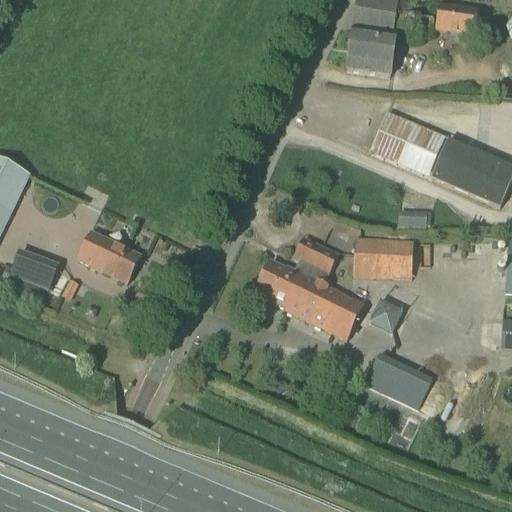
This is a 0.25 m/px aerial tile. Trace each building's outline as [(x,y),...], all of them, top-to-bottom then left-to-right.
[(351,35),(346,73),(390,80),(397,41),(418,44),(421,15),(425,15),(426,6),(420,6),(420,7),(358,0),(355,0),(349,34),(351,35)] [(438,8),(434,34),(474,39),(476,26),(487,28),(489,16),(477,15),(477,13),(438,8)] [(511,36),(511,9),(511,8),(494,21),(507,40),(511,36)] [(511,172),(386,119),(369,157),(480,205),(499,213),(502,206),(511,181),(511,172)] [(0,163),(0,235),(29,178),(0,163)] [(411,232),(411,217),(398,217),(397,232),(411,232)] [(90,235),(76,264),(127,288),(141,260),(90,235)] [(270,266),(254,297),(278,309),(277,312),(345,346),(363,309),(322,289),(336,259),(302,243),(292,262),(298,265),(293,275),(285,271),(284,272),(270,266)] [(354,243),(352,280),(411,283),(413,246),(354,243)] [(18,259),(10,281),(48,295),(56,273),(18,259)] [(52,292),(60,297),(70,282),(62,277),(52,292)] [(379,306),(367,332),(391,343),(403,317),(379,306)] [(511,325),(502,325),(500,351),(511,351),(511,325)] [(380,360),(367,389),(419,412),(432,384),(380,360)]
